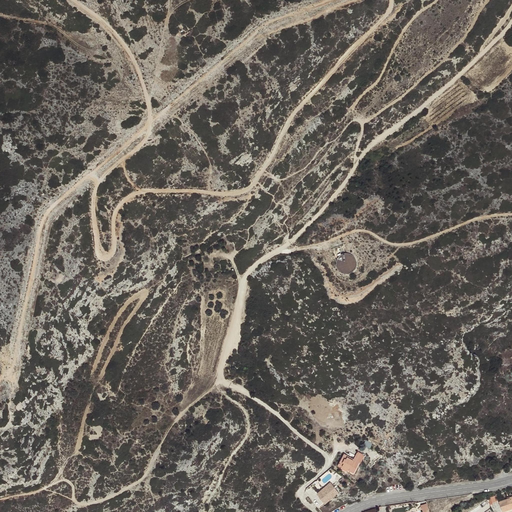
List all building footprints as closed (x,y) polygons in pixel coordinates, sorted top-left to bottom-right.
[(352,255),(350,254),(348,253),(346,253),(344,254),(342,254),(340,255),(339,256),(338,258),(337,260),(336,262),(336,264),(337,266),(337,268),(338,270),(340,272),(343,273),(345,274),(348,273),(351,273),(353,271),(355,269),(356,267),(357,264),(356,262),(356,259),(355,258),(354,256),(352,255)] [(348,456),(345,453),(338,465),(342,467),(343,465),(349,469),(348,470),(353,473),(359,462),(361,463),(363,459),(356,455),(355,457),(354,459),(348,456)] [(339,492),(331,482),(317,493),(325,503),(339,492)] [(496,496),(490,498),(491,499),(488,500),(490,505),(493,504),(492,503),(497,501),(496,496)] [(511,507),(511,496),(510,497),(510,498),(507,499),(499,502),(500,506),(501,506),(503,511),(511,508),(511,507)] [(423,505),(425,511),(428,511),(431,511),(428,503),(423,505)]
